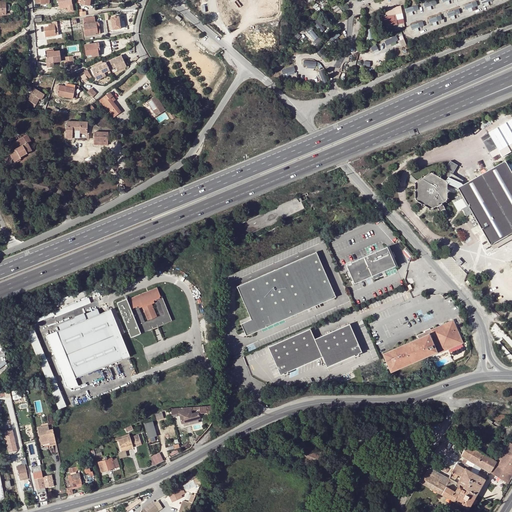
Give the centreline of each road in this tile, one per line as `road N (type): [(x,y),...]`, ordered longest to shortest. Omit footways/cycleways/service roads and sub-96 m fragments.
road 1 (motorway): [(485,67),(0,271)]
road 2 (secondary): [(482,376),(402,400),(306,404),(146,480),(45,511)]
road 3 (motorway): [(0,290),(349,146)]
road 4 (tertiary): [(247,65),(189,152),(165,173),(0,253)]
road 5 (tertiary): [(485,351),(464,299),(297,115)]
road 6 (residential): [(342,96),(511,24)]
road 7 (motorway): [(349,146),(511,77)]
road 8 (motorway): [(349,146),(511,88)]
